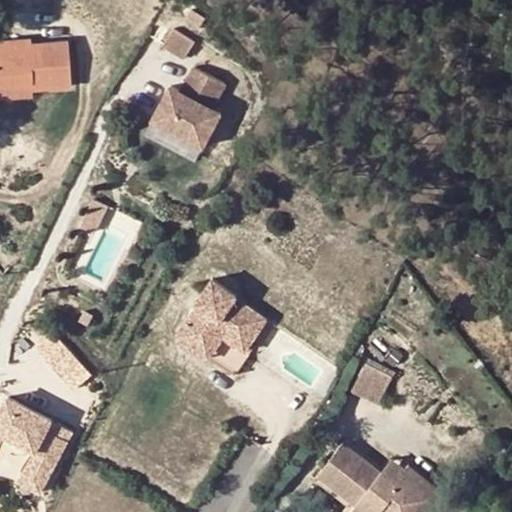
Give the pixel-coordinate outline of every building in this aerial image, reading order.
[(164,45),(184,58),(195,42),(175,29),(164,45)] [(0,40),(0,80),(30,79),(31,86),(71,84),(68,41),(30,43),(30,38),(0,40)] [(194,68),(186,83),(196,88),(192,96),(213,108),(225,85),(194,68)] [(30,79),(0,80),(0,94),(32,93),(31,86),(30,79)] [(196,88),(186,83),(182,91),(192,96),(196,88)] [(182,91),(171,86),(153,120),(204,147),(222,113),(213,108),(192,96),(182,91)] [(82,215),(95,220),(103,202),(89,196),(82,215)] [(82,215),(78,224),(92,229),(95,220),(82,215)] [(233,371),(272,316),(211,272),(172,327),(233,371)] [(89,309),(85,318),(94,323),(98,313),(89,309)] [(39,345),(49,356),(65,342),(54,331),(39,345)] [(396,372),(369,358),(352,390),(379,404),(396,372)] [(43,490),(76,428),(0,387),(0,444),(3,439),(26,451),(14,475),(43,490)] [(381,472),(344,442),(320,473),(356,502),(350,510),(352,511),(392,511),(408,493),(395,483),(381,472)] [(381,472),(395,483),(406,468),(393,458),(381,472)] [(436,511),(449,496),(409,464),(406,468),(395,483),(408,493),(392,511),(436,511)]
